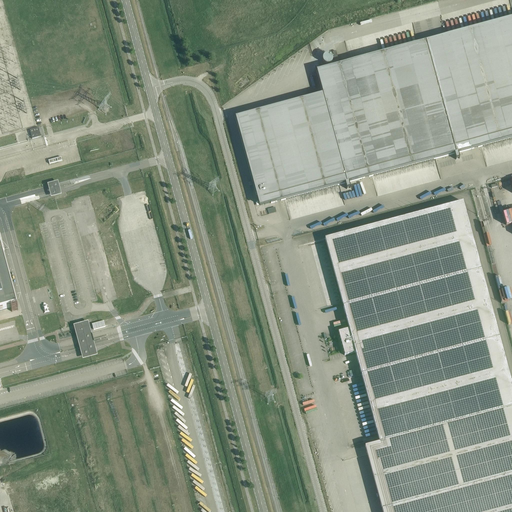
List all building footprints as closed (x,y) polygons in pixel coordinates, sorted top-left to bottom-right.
[(322,94),(235,117),(256,195),(257,195),(260,205),(270,202),(271,203),(345,183),(346,189),(347,189),(347,188),(349,187),(350,188),(349,182),(454,154),(456,160),(456,159),(459,158),(459,159),(458,153),(511,138),(511,17),(316,71),(322,94)] [(326,64),(328,64),(329,64),(331,63),(332,61),(333,59),(332,57),(331,56),(329,54),(327,54),(326,54),(324,56),(323,57),(322,59),(323,61),(324,63),(326,64)] [(30,130),(32,139),(41,136),(39,128),(30,130)] [(47,180),(50,193),(61,190),(57,177),(47,180)] [(511,511),(511,382),(464,202),(329,238),(325,239),(349,329),(338,332),(344,355),(355,353),(379,443),(366,446),(383,511),(511,511)] [(2,249),(0,243),(0,311),(17,306),(2,249)] [(103,271),(104,276),(123,272),(122,267),(103,271)] [(65,290),(71,316),(82,313),(80,304),(74,305),(71,289),(65,290)] [(84,313),(90,311),(85,290),(79,292),(84,313)] [(125,300),(116,301),(118,308),(126,306),(125,300)] [(61,309),(64,318),(69,317),(67,307),(61,309)] [(103,321),(91,324),(93,330),(104,326),(103,321)] [(86,325),(77,327),(79,332),(80,331),(81,335),(87,333),(86,330),(87,330),(86,325)] [(17,511),(15,493),(9,490),(8,488),(4,484),(0,482),(0,511),(17,511)]
